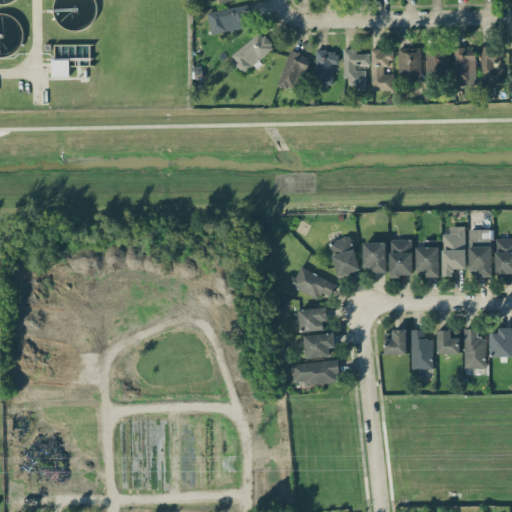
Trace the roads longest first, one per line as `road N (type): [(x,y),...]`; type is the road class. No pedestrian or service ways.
road 1 (residential): [(511,13),(285,13)]
road 2 (residential): [(365,308),(381,511)]
road 3 (residential): [(511,301),(365,308)]
